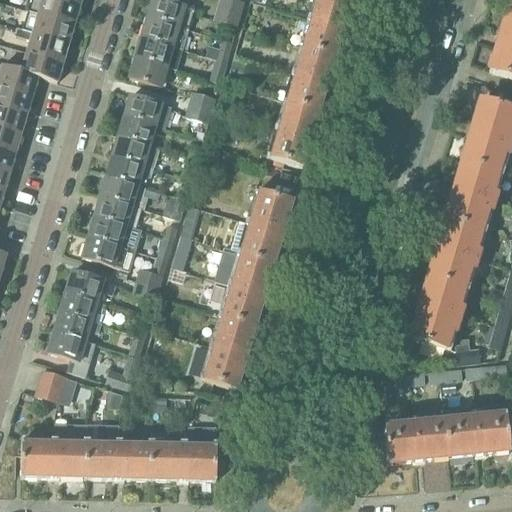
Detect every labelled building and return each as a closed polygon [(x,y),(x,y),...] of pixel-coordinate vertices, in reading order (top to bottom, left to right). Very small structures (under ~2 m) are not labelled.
[(29,0),(29,1),(27,8),(27,14),(73,27),(79,8),(50,0),(29,0)] [(50,0),(79,8),(79,7),(81,0),(50,0)] [(154,0),(152,0),(146,21),(186,33),(193,12),(154,0)] [(312,0),(298,49),(334,59),(350,4),(334,0),(312,0)] [(220,1),(217,11),(239,17),(242,8),(220,1)] [(217,11),(213,25),(225,29),(235,32),(239,17),(217,11)] [(18,24),(16,30),(68,46),(73,27),(27,14),(23,26),(18,24)] [(511,16),(506,15),(488,74),(511,81),(511,16)] [(146,21),(140,40),(181,53),(186,33),(146,21)] [(16,31),(14,39),(29,43),(26,54),(26,55),(62,66),(62,65),(68,47),(68,46),(16,30),(16,31)] [(140,40),(133,63),(165,73),(174,75),(181,53),(140,40)] [(220,43),(214,63),(225,66),(231,46),(220,43)] [(298,49),(281,104),(317,114),(334,59),(298,49)] [(7,62),(5,69),(37,80),(45,82),(56,85),(62,66),(26,55),(22,67),(7,62)] [(133,63),(128,82),(159,91),(165,73),(133,63)] [(214,63),(208,83),(219,86),(225,66),(214,63)] [(0,89),(31,98),(32,98),(37,80),(5,69),(0,67),(0,89)] [(0,109),(26,117),(31,98),(0,89),(0,109)] [(191,97),(188,107),(210,114),(214,103),(191,97)] [(129,99),(122,120),(156,129),(163,132),(169,111),(129,99)] [(511,112),(480,103),(462,163),(503,176),(511,144),(511,112)] [(281,104),(265,158),(270,160),(269,160),(283,164),(301,170),(317,114),(281,104)] [(188,107),(184,120),(207,127),(210,114),(188,107)] [(0,130),(20,137),(20,136),(26,117),(0,109),(0,130)] [(122,120),(117,140),(149,150),(156,129),(122,120)] [(0,151),(14,156),(20,137),(0,130),(0,151)] [(117,140),(111,159),(151,171),(157,152),(149,150),(117,140)] [(190,149),(186,160),(196,163),(199,152),(190,149)] [(0,172),(9,175),(14,156),(0,151),(0,172)] [(111,159),(105,179),(138,190),(141,178),(148,180),(151,171),(111,159)] [(186,160),(183,171),(193,174),(196,163),(186,160)] [(462,163),(444,223),(485,235),(503,176),(462,163)] [(0,172),(0,193),(3,194),(3,193),(9,175),(0,172)] [(105,179),(99,200),(140,212),(143,213),(146,201),(142,199),(144,192),(138,190),(105,179)] [(178,187),(174,200),(184,203),(188,190),(178,187)] [(254,195),(236,256),(273,267),(291,206),(269,199),(258,196),(254,195)] [(99,200),(93,220),(133,232),(140,212),(99,200)] [(174,200),(171,212),(180,215),(184,203),(174,200)] [(188,209),(179,239),(191,242),(199,213),(188,209)] [(93,220),(87,240),(134,254),(140,234),(133,232),(93,220)] [(444,223),(427,282),(468,295),(485,235),(444,223)] [(167,228),(163,241),(172,244),(176,231),(167,228)] [(87,240),(80,261),(128,275),(134,254),(87,240)] [(163,241),(158,260),(166,263),(172,244),(163,241)] [(223,254),(214,286),(226,289),(218,317),(217,320),(254,331),(273,267),(236,256),(235,258),(223,254)] [(156,259),(150,278),(161,281),(166,263),(158,260),(156,259)] [(174,260),(171,271),(178,273),(182,275),(186,263),(174,260)] [(138,274),(134,286),(157,293),(161,281),(150,278),(138,274)] [(70,275),(64,295),(97,305),(100,296),(111,299),(115,288),(70,275)] [(427,282),(409,342),(450,354),(468,295),(427,282)] [(134,286),(131,297),(154,304),(157,293),(134,286)] [(511,291),(505,289),(502,299),(511,302),(511,291)] [(64,295),(58,315),(100,327),(105,307),(97,305),(64,295)] [(511,302),(502,299),(499,309),(511,313),(511,309),(511,302)] [(499,309),(496,319),(508,323),(511,313),(499,309)] [(58,315),(52,335),(86,345),(88,335),(97,337),(100,327),(58,315)] [(496,319),(493,329),(505,333),(508,323),(496,319)] [(217,320),(199,381),(203,382),(203,383),(214,386),(236,392),(254,331),(217,320)] [(138,326),(135,338),(143,340),(147,329),(138,326)] [(493,329),(488,349),(500,353),(505,333),(493,329)] [(52,335),(46,356),(69,363),(66,374),(86,380),(95,348),(94,347),(86,345),(52,335)] [(135,338),(132,349),(140,352),(143,340),(135,338)] [(460,347),(454,348),(456,367),(456,369),(479,366),(479,365),(478,352),(469,353),(468,346),(468,342),(459,343),(460,347)] [(108,375),(105,387),(128,394),(137,360),(129,358),(128,358),(122,379),(108,375)] [(504,368),(490,370),(492,381),(505,380),(504,368)] [(490,370),(477,371),(478,383),(492,381),(490,370)] [(477,371),(463,372),(465,384),(478,383),(477,371)] [(460,373),(449,374),(450,386),(461,385),(460,373)] [(40,376),(37,387),(61,394),(64,382),(64,381),(40,374),(40,376)] [(449,374),(438,375),(439,387),(450,386),(449,374)] [(438,375),(427,376),(428,388),(439,387),(438,375)] [(422,377),(410,378),(411,389),(423,388),(422,377)] [(410,378),(398,379),(399,390),(411,389),(410,378)] [(61,394),(57,406),(69,409),(76,385),(64,381),(64,382),(61,394)] [(37,387),(33,399),(57,406),(61,394),(37,387)] [(470,422),(443,425),(447,462),(509,455),(505,419),(477,422),(476,416),(470,417),(470,422)] [(409,428),(383,431),(386,468),(447,462),(443,425),(416,427),(416,422),(409,423),(409,428)] [(20,458),(20,480),(53,482),(85,482),(86,444),(86,429),(54,428),(53,443),(21,442),(20,447),(20,458)] [(86,444),(85,482),(148,483),(149,445),(118,444),(118,429),(86,429),(86,444)] [(149,445),(148,483),(214,485),(215,462),(215,451),(215,447),(215,430),(187,430),(187,432),(186,433),(150,432),(149,445)]
